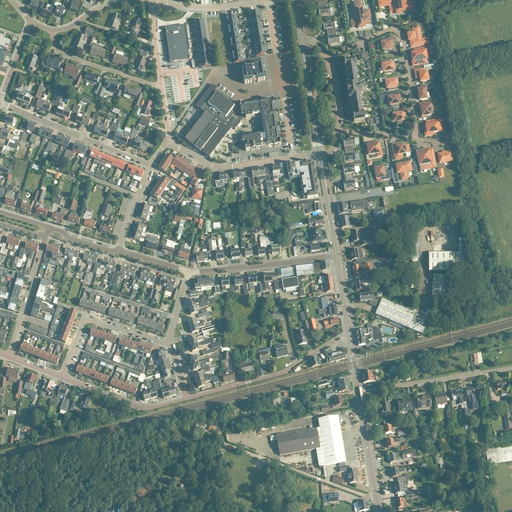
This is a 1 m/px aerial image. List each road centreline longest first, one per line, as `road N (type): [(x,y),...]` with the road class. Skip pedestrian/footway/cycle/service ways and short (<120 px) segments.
road 1 (residential): [(324,57),(397,30),(416,126),(410,138)]
road 2 (tertiary): [(186,398),(294,367),(350,335)]
road 3 (residential): [(152,166),(0,105)]
road 4 (unclassified): [(511,369),(359,392)]
road 5 (residential): [(188,273),(337,255)]
road 6 (residential): [(62,377),(87,320),(169,343)]
road 7 (residential): [(161,88),(58,52),(52,29)]
road 8 (tertiary): [(62,377),(140,407),(186,398)]
road 9 (residential): [(293,158),(214,166),(171,140)]
road 10 (residential): [(9,357),(45,237)]
road 11 (tertiary): [(378,511),(359,392)]
